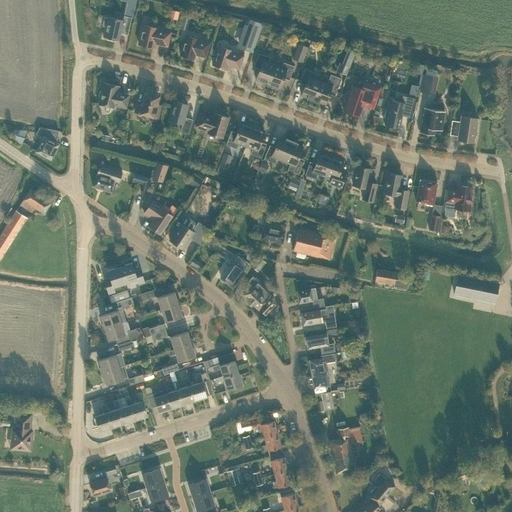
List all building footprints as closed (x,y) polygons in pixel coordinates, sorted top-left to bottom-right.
[(135,0),(127,0),(126,7),(133,8),(135,0)] [(178,11),(170,9),(168,17),(176,19),(178,11)] [(107,18),(104,17),(102,26),(105,27),(103,37),(107,38),(107,39),(114,41),(115,39),(119,40),(120,34),(127,35),(131,18),(124,16),(123,21),(107,17),(107,18)] [(179,29),(186,31),(189,18),(183,17),(179,29)] [(250,20),(240,48),(251,52),(261,24),(250,20)] [(138,45),(152,48),(154,43),(167,47),(170,33),(157,30),(157,29),(143,25),(138,45)] [(284,35),(280,31),(276,35),(280,39),(284,35)] [(180,55),(193,59),(194,55),(205,58),(209,44),(198,41),(198,40),(185,36),(180,55)] [(292,60),(302,63),(307,48),(298,44),(292,60)] [(212,65),(225,70),(227,65),(238,69),(243,56),(232,52),(232,51),(219,46),(212,65)] [(261,83),(261,84),(267,86),(274,65),(267,63),(269,58),(259,54),(254,66),(260,68),(255,80),(261,83)] [(344,56),(338,72),(345,75),(351,59),(344,56)] [(289,78),(293,67),(283,63),(281,68),(274,65),(267,86),(272,88),(273,87),(279,89),(283,76),(289,78)] [(424,64),(416,63),(413,72),(421,75),(424,64)] [(306,100),(312,102),(320,81),(313,78),(315,74),(305,70),(300,81),(306,83),(301,96),(307,98),(306,100)] [(423,74),(419,92),(434,95),(438,77),(423,74)] [(335,94),(339,83),(341,79),(331,75),(327,84),(320,81),(312,102),(318,104),(318,103),(324,105),(329,92),(335,94)] [(103,83),(101,89),(99,91),(98,96),(99,98),(98,103),(97,104),(114,108),(114,105),(125,108),(129,95),(117,92),(118,86),(119,86),(103,82),(103,83)] [(343,111),(359,116),(363,105),(373,109),(380,88),(364,82),(362,90),(351,86),(350,92),(347,91),(344,101),(346,102),(343,111)] [(418,93),(421,83),(413,82),(411,91),(418,93)] [(158,97),(145,93),(141,106),(136,104),(134,112),(152,117),(150,123),(157,125),(162,106),(156,104),(158,97)] [(384,125),(399,129),(402,116),(409,118),(410,119),(415,99),(402,95),(402,96),(400,102),(390,100),(388,110),(386,109),(385,108),(383,117),(384,117),(386,117),(384,125)] [(188,105),(175,102),(169,121),(170,121),(170,124),(171,126),(175,127),(177,126),(178,123),(182,124),(180,132),(188,134),(192,120),(184,118),(188,105)] [(420,133),(433,136),(434,129),(441,130),(444,111),(424,108),(420,133)] [(228,118),(214,113),(213,118),(200,114),(195,127),(208,131),(208,133),(221,138),(228,118)] [(457,140),(473,143),(477,119),(461,117),(460,122),(451,121),(449,135),(458,137),(457,140)] [(238,144),(245,146),(253,126),(247,124),(247,125),(241,123),(236,135),(230,133),(226,145),(236,148),(238,144)] [(253,126),(245,146),(252,149),(251,154),(261,158),(265,146),(259,144),(264,131),(258,129),(259,128),(253,126)] [(43,138),(36,152),(50,160),(58,145),(56,143),(58,131),(39,128),(36,134),(43,138)] [(276,158),(283,161),(291,141),(286,139),(285,140),(279,138),(274,150),(269,148),(264,159),(274,163),(276,158)] [(291,141),(283,161),(290,165),(288,169),(298,173),(303,162),(297,160),(302,147),(297,145),(297,143),(291,141)] [(183,155),(185,148),(177,146),(175,153),(183,155)] [(223,153),(218,166),(227,170),(232,156),(223,153)] [(317,174),(324,177),(331,156),(325,154),(325,155),(319,153),(315,166),(309,164),(305,175),(315,179),(317,174)] [(331,156),(324,177),(331,179),(330,184),(340,188),(344,176),(338,174),(343,161),(337,159),(337,158),(331,156)] [(204,166),(206,160),(199,158),(197,163),(204,166)] [(257,170),(260,164),(252,161),(250,167),(257,170)] [(157,162),(151,179),(163,183),(168,166),(157,162)] [(261,162),(257,170),(265,173),(268,165),(261,162)] [(92,187),(110,193),(114,181),(118,183),(121,174),(99,166),(96,175),(92,187)] [(370,170),(357,166),(352,185),(364,188),(361,199),(373,202),(377,185),(367,182),(370,170)] [(146,192),(150,178),(134,173),(131,182),(142,185),(140,190),(146,192)] [(401,176),(387,173),(383,193),(396,196),(394,208),(405,210),(409,191),(399,189),(401,176)] [(296,188),(299,182),(290,178),(288,185),(296,188)] [(437,183),(419,180),(416,202),(433,205),(437,183)] [(228,186),(221,183),(218,190),(225,193),(228,186)] [(457,185),(456,191),(447,190),(445,210),(455,211),(455,209),(461,210),(462,212),(466,212),(468,211),(469,211),(469,209),(470,208),(471,204),(470,203),(472,187),(457,185)] [(43,214),(51,203),(30,189),(20,204),(32,212),(34,208),(43,214)] [(320,195),(317,203),(326,206),(328,198),(320,195)] [(164,205),(162,207),(153,200),(143,214),(152,220),(148,226),(160,234),(177,209),(172,205),(169,209),(164,205)] [(0,258),(26,218),(16,211),(0,235),(0,258)] [(198,222),(196,224),(180,213),(171,226),(176,229),(168,240),(182,250),(190,238),(199,244),(209,230),(198,222)] [(403,223),(404,217),(395,215),(394,222),(403,223)] [(431,215),(428,230),(438,231),(440,216),(431,215)] [(282,244),(285,226),(264,221),(260,239),(282,244)] [(443,225),(439,231),(445,234),(449,228),(443,225)] [(334,239),(298,229),(292,251),(317,257),(329,260),(334,239)] [(247,253),(245,260),(253,262),(255,255),(247,253)] [(231,263),(229,267),(220,279),(232,287),(243,272),(244,272),(249,264),(238,256),(232,264),(231,263)] [(266,263),(260,258),(252,267),(258,272),(266,263)] [(130,286),(138,283),(138,285),(144,283),(139,268),(133,270),(131,263),(119,267),(124,284),(129,283),(130,286)] [(114,293),(113,291),(121,288),(120,286),(124,284),(119,267),(107,271),(109,278),(103,280),(108,295),(114,293)] [(406,289),(408,282),(394,280),(396,273),(376,270),(374,281),(393,284),(392,287),(406,289)] [(458,275),(454,295),(494,303),(498,283),(458,275)] [(273,297),(275,295),(274,294),(272,296),(257,282),(259,280),(256,278),(254,279),(252,277),(245,284),(243,287),(247,291),(243,295),(249,301),(247,302),(251,306),(252,304),(258,310),(258,309),(265,316),(268,312),(271,314),(275,310),(273,307),(275,305),(273,297)] [(317,300),(315,288),(296,292),(298,304),(312,301),(314,309),(323,307),(322,300),(317,300)] [(139,302),(154,297),(152,290),(137,295),(139,302)] [(160,310),(178,305),(174,292),(156,298),(160,310)] [(121,308),(133,304),(131,298),(116,302),(118,308),(116,309),(117,311),(100,316),(104,329),(121,323),(125,321),(121,308)] [(182,317),(178,305),(160,310),(164,322),(182,317)] [(326,310),(319,311),(300,315),(303,327),(325,323),(326,328),(336,327),(334,316),(328,317),(326,310)] [(124,335),(121,323),(104,329),(108,341),(115,339),(117,345),(131,340),(141,336),(139,328),(127,331),(128,334),(124,335)] [(163,324),(148,329),(148,327),(142,329),(144,337),(165,330),(163,324)] [(167,336),(165,330),(144,337),(146,343),(167,336)] [(173,350),(190,344),(187,332),(169,337),(173,350)] [(333,344),(327,345),(326,340),(327,340),(326,333),(305,337),(307,349),(320,347),(321,354),(335,352),(333,344)] [(131,340),(117,345),(119,351),(133,346),(131,340)] [(173,350),(177,362),(194,356),(190,344),(173,350)] [(320,356),(320,359),(309,361),(313,388),(330,385),(326,363),(335,361),(334,354),(320,356)] [(98,361),(102,373),(119,367),(115,355),(98,361)] [(214,366),(211,359),(203,362),(205,368),(214,366)] [(223,378),(238,373),(234,361),(219,366),(219,365),(210,367),(211,372),(220,369),(222,377),(223,378)] [(163,375),(178,370),(176,364),(161,369),(163,375)] [(123,380),(122,379),(127,377),(124,366),(119,367),(102,373),(106,385),(123,380)] [(150,372),(142,375),(144,380),(152,377),(150,372)] [(206,397),(206,396),(212,394),(208,383),(205,373),(200,375),(200,373),(195,375),(198,383),(191,385),(189,386),(194,401),(206,397)] [(242,386),(238,373),(223,378),(222,377),(214,379),(215,384),(224,381),(227,390),(242,386)] [(144,381),(144,380),(142,375),(128,380),(130,386),(144,381)] [(177,390),(182,405),(194,401),(189,386),(191,385),(188,377),(184,379),(186,387),(179,389),(177,390)] [(170,409),(182,405),(177,390),(179,389),(176,381),(172,382),(174,391),(167,393),(165,394),(170,409)] [(158,412),(170,409),(165,394),(167,393),(164,385),(160,386),(162,391),(147,396),(151,408),(156,406),(158,412)] [(131,404),(136,419),(147,416),(142,402),(143,401),(141,392),(136,394),(139,402),(131,404)] [(317,412),(333,409),(330,393),(314,395),(317,412)] [(120,408),(125,423),(136,419),(131,404),(129,396),(124,397),(127,406),(120,408)] [(108,412),(113,427),(125,423),(120,408),(117,400),(113,401),(115,410),(108,412)] [(99,431),(113,427),(108,412),(105,404),(101,405),(103,413),(94,417),(99,431)] [(30,431),(31,415),(15,413),(14,429),(12,429),(10,449),(30,451),(32,431),(30,431)] [(242,432),(260,427),(259,421),(240,426),(242,432)] [(260,425),(264,438),(277,434),(273,421),(260,425)] [(349,445),(361,442),(358,427),(347,429),(347,427),(337,429),(339,439),(329,441),(335,474),(354,470),(349,445)] [(264,438),(265,444),(261,446),(263,452),(267,451),(281,448),(277,434),(264,438)] [(287,470),(283,457),(270,461),(274,474),(287,470)] [(387,496),(394,487),(390,483),(382,477),(388,471),(382,464),(370,476),(376,482),(377,482),(380,485),(378,488),(387,496)] [(159,468),(141,474),(146,488),(164,482),(159,468)] [(243,482),(239,468),(225,472),(229,486),(243,482)] [(108,485),(119,482),(115,469),(104,473),(106,478),(89,483),(93,496),(110,491),(108,485)] [(454,474),(458,482),(467,477),(463,469),(454,474)] [(277,487),(291,483),(287,470),(274,474),(277,487)] [(206,479),(188,484),(192,498),(210,492),(206,479)] [(164,482),(146,488),(150,502),(168,496),(164,482)] [(374,501),(379,505),(387,496),(378,488),(376,486),(370,493),(372,495),(370,497),(368,496),(363,502),(365,504),(368,506),(374,502),(374,501)] [(210,492),(192,498),(196,511),(214,506),(210,492)] [(297,506),(294,493),(280,497),(284,510),(297,506)] [(376,511),(379,509),(374,502),(368,506),(365,504),(360,508),(363,511),(376,511)]
